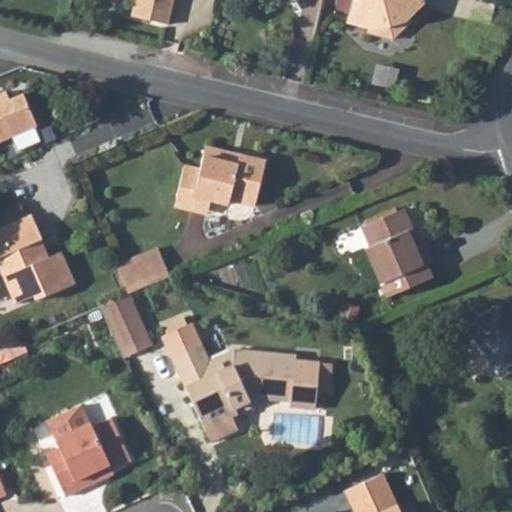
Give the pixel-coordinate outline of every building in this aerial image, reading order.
[(130,0),(126,18),(163,26),(169,0),(130,0)] [(388,23),(403,14),(409,21),(423,1),(421,0),(350,0),(344,25),(369,32),(371,26),(388,23)] [(421,0),(423,1),(409,21),(426,5),(424,0),(421,0)] [(368,37),(397,45),(413,26),(409,21),(403,14),(388,23),(371,26),(369,32),(368,37)] [(0,144),(39,128),(25,97),(4,106),(0,98),(0,144)] [(242,160),(241,166),(204,160),(202,172),(188,170),(181,198),(263,162),(242,160)] [(194,203),(195,199),(230,204),(230,201),(256,206),(267,163),(263,162),(181,198),(180,201),(194,203)] [(367,253),(392,301),(434,284),(426,268),(435,263),(425,240),(422,242),(407,210),(364,230),(374,250),(367,253)] [(23,212),(0,222),(0,237),(29,224),(23,212)] [(0,237),(0,283),(4,282),(17,310),(35,302),(37,306),(76,288),(62,257),(44,264),(36,248),(42,244),(33,222),(29,224),(0,237)] [(350,250),(368,245),(363,229),(345,234),(350,250)] [(171,280),(160,257),(119,276),(129,298),(171,280)] [(462,313),(499,373),(511,365),(511,311),(499,291),(462,313)] [(154,351),(129,298),(102,309),(127,363),(154,351)] [(294,402),(293,406),(319,408),(321,391),(333,392),(334,365),(298,361),(298,359),(234,353),(213,362),(194,322),(163,336),(216,446),(241,434),(234,418),(240,415),(236,409),(259,399),(294,402)] [(108,391),(86,401),(95,423),(118,413),(108,391)] [(240,415),(262,405),(259,399),(236,409),(240,415)] [(116,469),(135,461),(116,417),(93,428),(91,424),(83,405),(49,421),(57,439),(60,448),(45,456),(65,499),(105,481),(118,475),(116,469)] [(35,424),(45,451),(57,446),(48,420),(35,424)] [(421,466),(411,444),(388,454),(398,475),(421,466)]
